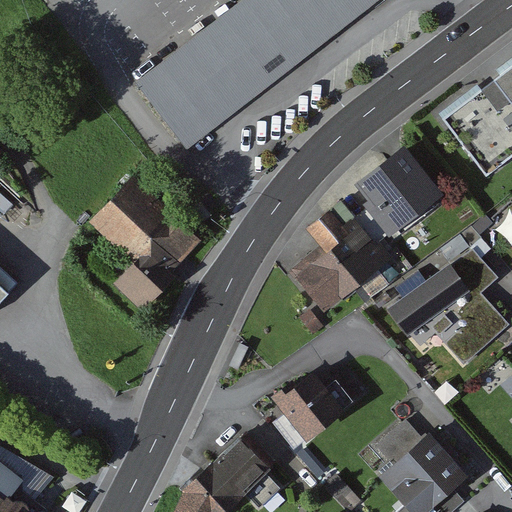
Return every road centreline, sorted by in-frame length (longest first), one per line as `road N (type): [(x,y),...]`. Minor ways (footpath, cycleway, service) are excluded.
road 1 (primary): [(176,395),(262,223),(307,169),(511,5)]
road 2 (residential): [(511,504),(358,331),(244,399),(200,407),(176,395)]
road 3 (unclassified): [(127,498),(0,427)]
